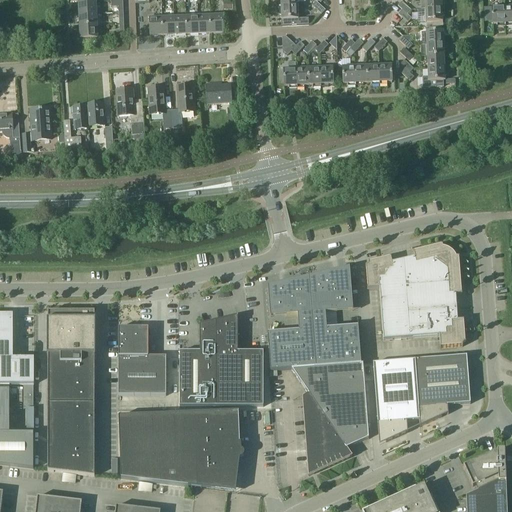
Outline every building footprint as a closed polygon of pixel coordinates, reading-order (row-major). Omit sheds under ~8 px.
[(424,0),(425,10),(442,9),(442,0),(424,0)] [(119,13),(123,13),(123,1),(111,2),(111,8),(118,7),(119,13)] [(79,15),(96,14),(96,2),(79,3),(79,15)] [(231,10),(231,2),(222,2),(223,9),(226,9),(226,10),(231,10)] [(322,15),(325,11),(316,2),(312,6),(322,15)] [(398,6),(402,10),(407,14),(411,10),(401,2),(398,6)] [(298,7),(281,8),(282,20),(299,20),(298,7)] [(498,27),(505,26),(504,7),(492,8),(492,25),(498,25),(498,27)] [(442,9),(425,10),(426,23),(443,22),(442,9)] [(412,18),(407,14),(402,10),(398,14),(408,23),(412,18)] [(80,27),(97,26),(96,14),(79,15),(80,27)] [(209,17),(210,34),(224,34),(223,16),(209,17)] [(156,17),(149,18),(150,37),(162,36),(162,19),(156,19),(156,17)] [(186,35),(198,35),(198,17),(186,18),(186,35)] [(198,35),(210,34),(209,17),(198,17),(198,35)] [(162,36),(174,36),(173,18),(162,19),(162,36)] [(174,36),(186,35),(186,18),(173,18),(174,36)] [(97,26),(80,27),(80,39),(97,39),(97,26)] [(427,45),(444,44),(443,32),(426,32),(426,39),(420,39),(421,45),(427,45)] [(291,52),(296,47),(286,37),(282,37),(282,52),(287,56),(291,52)] [(409,50),(412,46),(410,43),(410,37),(403,37),(399,41),(409,50)] [(366,53),(375,44),(371,39),(362,49),(366,53)] [(379,52),(387,43),(383,39),(374,48),(379,52)] [(350,49),(355,44),(351,40),(342,50),(346,54),(350,49)] [(359,40),(355,44),(350,49),(354,53),(363,44),(359,40)] [(319,55),(320,55),(328,45),(324,41),(315,51),(319,55)] [(300,42),(296,47),(291,52),(296,56),(304,46),(300,42)] [(307,55),(316,46),(311,42),(303,51),(307,55)] [(427,57),(444,56),(444,44),(427,45),(427,57)] [(350,49),(346,54),(350,58),(354,53),(350,49)] [(409,62),(413,57),(404,49),(400,53),(409,62)] [(428,69),(445,68),(444,56),(427,57),(428,69)] [(413,57),(409,62),(414,66),(417,61),(413,57)] [(400,65),(404,69),(410,73),(414,69),(404,61),(400,65)] [(284,70),(285,87),(297,87),(296,70),(295,70),(295,63),(288,64),(288,70),(284,70)] [(368,84),(380,83),(379,66),(367,67),(368,84)] [(379,66),(380,83),(392,83),(392,66),(379,66)] [(343,85),(356,84),(355,67),(343,68),(343,85)] [(356,84),(368,84),(367,67),(355,67),(356,84)] [(320,69),(321,86),(334,86),(333,68),(320,69)] [(445,68),(428,69),(428,77),(422,78),(423,88),(425,88),(435,88),(443,88),(443,81),(445,81),(445,68)] [(297,87),(309,87),(308,69),(296,70),(297,87)] [(309,87),(321,86),(320,69),(308,69),(309,87)] [(414,77),(410,73),(404,69),(400,73),(410,82),(414,77)] [(222,87),(222,84),(206,85),(208,105),(232,103),(230,86),(222,87)] [(172,111),(174,131),(182,130),(181,114),(194,113),(193,86),(177,87),(179,111),(172,111)] [(174,131),(172,111),(165,112),(163,88),(148,89),(150,116),(163,115),(164,131),(174,131)] [(134,102),(134,101),(134,91),(116,92),(118,117),(130,117),(132,137),(143,136),(141,101),(134,102)] [(88,108),(89,128),(104,127),(102,105),(88,106),(88,108)] [(89,130),(89,128),(88,108),(72,109),(74,131),(89,130)] [(239,108),(228,109),(229,127),(232,127),(232,129),(239,129),(238,126),(240,126),(239,108)] [(33,134),(22,135),(24,153),(30,153),(30,142),(51,141),(49,110),(31,112),(33,134)] [(12,115),(0,116),(0,132),(1,132),(1,134),(2,136),(4,138),(6,139),(8,140),(9,153),(14,153),(15,157),(21,156),(21,152),(20,152),(18,120),(12,120),(12,115)] [(70,121),(64,122),(65,136),(65,141),(66,153),(82,152),(81,138),(71,139),(70,121)] [(458,258),(456,258),(455,258),(454,257),(452,257),(451,256),(450,256),(448,255),(447,254),(446,253),(445,252),(444,251),(444,250),(443,248),(443,247),(442,246),(413,253),(415,259),(392,264),(391,258),(369,263),(369,264),(369,265),(368,265),(368,266),(367,266),(367,267),(366,267),(365,267),(367,290),(380,289),(383,341),(439,337),(440,349),(463,347),(463,346),(463,345),(464,345),(464,344),(465,344),(466,344),(464,321),(458,322),(456,296),(462,295),(459,258),(458,258)] [(299,331),(267,334),(271,372),(292,370),(316,369),(361,365),(358,327),(327,330),(325,313),(337,312),(334,275),(284,286),(286,316),(297,315),(299,331)] [(0,385),(10,386),(34,386),(34,359),(12,359),(12,345),(13,345),(13,315),(3,315),(0,315),(0,385)] [(94,477),(94,315),(47,315),(47,472),(94,477)] [(238,317),(216,322),(216,407),(263,407),(263,352),(238,352),(238,317)] [(216,407),(216,322),(200,326),(200,352),(180,352),(180,358),(180,407),(216,407)] [(148,337),(148,332),(141,332),(141,329),(118,329),(118,396),(166,396),(166,357),(148,357),(148,343),(151,342),(150,337),(148,337)] [(467,357),(415,361),(420,420),(420,427),(448,414),(447,406),(470,404),(467,357)] [(415,361),(373,364),(379,446),(408,433),(407,421),(420,420),(415,361)] [(316,369),(292,370),(308,394),(302,398),(309,477),(352,457),(347,449),(369,440),(363,365),(361,365),(316,369)] [(0,465),(33,470),(33,434),(9,433),(10,386),(0,385),(0,465)] [(238,412),(118,418),(121,480),(188,488),(188,487),(236,493),(240,458),(243,454),(240,451),(238,412)] [(490,453),(464,466),(473,486),(476,485),(478,490),(466,496),(466,511),(506,511),(505,450),(497,450),(497,454),(492,457),(490,453)] [(417,492),(415,488),(362,511),(437,511),(431,497),(428,498),(423,489),(417,492)] [(80,511),(82,503),(37,497),(35,511),(80,511)]
